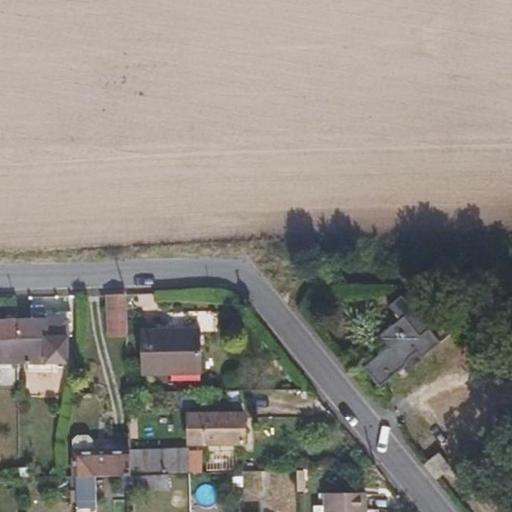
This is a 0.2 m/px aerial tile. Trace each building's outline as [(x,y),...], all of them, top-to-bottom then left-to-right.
[(109,334),(123,333),(122,294),(108,294),(109,334)] [(418,358),(437,342),(399,295),(387,305),(398,318),(375,336),(383,348),(361,367),(377,387),(403,366),(405,360),(414,353),(418,358)] [(43,314),(43,321),(14,322),(15,359),(64,362),(64,336),(70,336),(69,311),(43,314)] [(0,364),(15,365),(15,359),(14,322),(0,322),(0,364)] [(141,373),(201,371),(199,327),(139,330),(141,373)] [(186,444),(241,444),(241,414),(202,414),(201,418),(186,416),(186,444)] [(73,438),(74,476),(93,475),(130,474),(129,449),(129,436),(73,438)] [(187,472),(198,472),(197,447),(183,448),(184,473),(187,472)] [(184,473),(183,448),(129,449),(130,474),(166,473),(184,473)] [(434,478),(449,466),(437,451),(423,464),(434,478)] [(130,488),(166,489),(166,473),(130,474),(130,488)] [(75,506),(94,505),(93,475),(74,476),(75,506)] [(321,511),(363,511),(363,492),(321,494),(321,511)]
